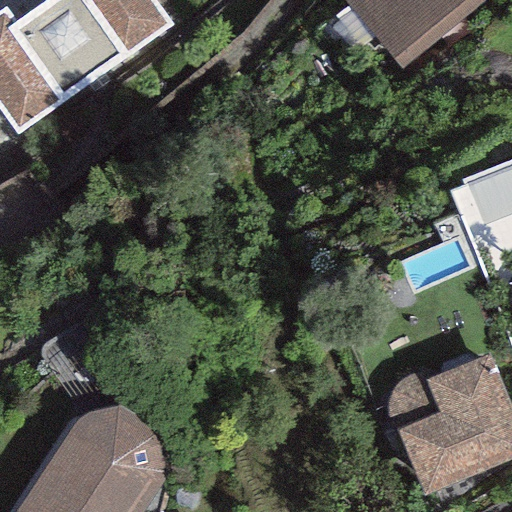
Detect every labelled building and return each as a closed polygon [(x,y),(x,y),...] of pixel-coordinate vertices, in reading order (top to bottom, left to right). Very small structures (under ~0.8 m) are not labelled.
[(170,26),(152,0),(43,0),(14,21),(6,10),(0,14),(0,110),(16,133),(170,26)] [(486,0),(343,0),(401,70),(486,0)] [(466,270),(455,244),(400,266),(411,292),(466,270)] [(0,288),(0,359),(35,335),(0,288)] [(511,458),(511,412),(488,356),(428,378),(425,370),(412,375),(402,380),(393,385),(388,399),(388,410),(391,420),(396,431),(424,497),(511,458)] [(118,407),(85,413),(72,424),(13,511),(143,511),(162,480),(161,472),(164,468),(158,445),(149,429),(118,407)]
